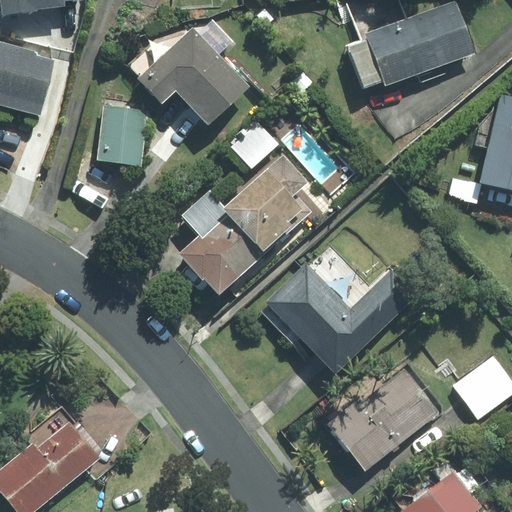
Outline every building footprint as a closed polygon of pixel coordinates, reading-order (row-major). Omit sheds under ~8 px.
[(416,82),(443,72),(441,64),(469,53),(451,0),(360,32),(378,85),(414,73),(416,82)] [(227,42),(207,21),(195,32),(190,26),(133,79),(156,104),(170,91),(202,125),(245,86),(214,53),(227,42)] [(0,105),(35,115),(50,59),(32,54),(33,51),(0,42),(0,105)] [(475,182),(511,191),(511,97),(497,93),(475,182)] [(137,166),(145,111),(100,105),(92,159),(137,166)] [(23,135),(0,126),(0,148),(15,154),(23,135)] [(211,294),(308,211),(292,192),(303,182),(278,154),(216,207),(220,212),(172,253),(195,280),(197,278),(211,294)] [(479,186),(450,178),(446,196),(475,203),(479,186)] [(330,374),(415,295),(390,268),(346,308),(302,261),(261,299),(330,374)] [(511,390),(511,386),(491,357),(450,386),(472,418),(511,390)] [(360,470),(436,413),(402,368),(355,405),(352,401),(323,423),(360,470)] [(0,498),(11,511),(28,511),(93,458),(64,422),(33,448),(28,442),(0,465),(0,498)] [(398,511),(470,511),(478,507),(451,471),(397,511),(398,511)]
